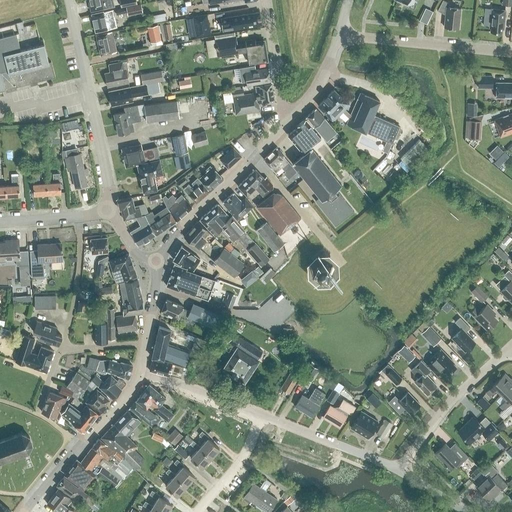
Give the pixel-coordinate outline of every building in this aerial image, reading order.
[(87,0),(90,11),(106,8),(118,5),(116,0),(87,0)] [(445,15),(444,27),(458,29),(460,9),(448,8),(448,3),(442,1),(437,11),(445,15)] [(126,8),(127,16),(142,13),(141,5),(126,8)] [(490,28),(490,32),(501,33),(501,29),(503,29),(505,11),(491,9),(489,28),(490,28)] [(112,10),(103,12),(91,14),(95,32),(107,30),(116,27),(112,10)] [(155,22),(169,19),(167,12),(154,16),(155,22)] [(261,25),(259,12),(220,19),(222,31),(261,25)] [(192,17),(196,36),(210,34),(206,14),(192,17)] [(147,27),(137,29),(138,34),(148,32),(150,42),(160,40),(157,25),(147,27)] [(96,35),(100,56),(116,52),(112,32),(96,35)] [(16,87),(30,83),(30,86),(38,84),(37,81),(55,77),(51,62),(48,63),(44,45),(20,51),(16,34),(0,38),(0,90),(5,90),(5,92),(17,90),(16,87)] [(214,40),(214,41),(217,56),(247,51),(249,64),(267,61),(264,41),(252,43),(252,40),(245,41),(246,44),(237,46),(235,36),(214,40)] [(107,64),(109,73),(104,74),(107,87),(128,83),(127,77),(129,77),(128,70),(126,71),(125,69),(124,70),(122,61),(107,64)] [(270,82),(268,68),(255,70),(254,66),(238,68),(241,83),(246,82),(246,86),(270,82)] [(141,75),(142,84),(162,81),(161,71),(141,75)] [(478,76),(478,88),(492,88),(492,76),(478,76)] [(178,79),(169,80),(171,93),(180,91),(178,79)] [(511,84),(508,85),(508,83),(496,83),(496,98),(511,98),(511,84)] [(231,90),(232,93),(235,115),(259,111),(258,106),(263,106),(274,104),(271,84),(259,86),(255,87),(256,93),(243,96),(242,88),(231,90)] [(108,92),(111,106),(132,102),(131,98),(148,95),(146,85),(129,88),(129,87),(108,92)] [(396,91),(402,95),(405,91),(398,87),(396,91)] [(365,95),(360,93),(350,115),(344,109),(349,105),(333,90),(317,106),(333,121),(342,112),(349,119),(346,124),(351,126),(365,133),(365,132),(391,143),(399,126),(373,115),(379,101),(365,95)] [(144,105),(146,122),(179,118),(177,101),(144,105)] [(468,118),(484,118),(484,115),(479,115),(479,102),(468,102),(468,118)] [(113,114),(118,135),(129,133),(128,132),(133,131),(131,123),(140,121),(137,105),(123,108),(124,112),(113,114)] [(305,118),(325,142),(336,133),(315,108),(305,118)] [(511,113),(494,120),(500,137),(511,133),(511,113)] [(311,147),(309,149),(308,148),(320,137),(305,119),(297,126),(298,127),(287,135),(303,154),(292,163),(319,197),(315,200),(335,226),(353,211),(336,189),(341,185),(311,147)] [(69,122),(71,129),(79,128),(77,120),(69,122)] [(468,127),(468,139),(478,139),(479,128),(468,127)] [(191,135),(195,147),(208,144),(205,131),(191,135)] [(188,152),(184,135),(172,137),(175,155),(188,152)] [(413,168),(433,148),(422,137),(402,157),(413,168)] [(133,146),(121,149),(125,167),(137,165),(143,193),(156,190),(156,189),(154,177),(162,175),(159,160),(144,163),(140,145),(133,146)] [(283,157),(284,156),(276,147),(263,160),(271,169),(275,173),(281,168),(285,172),(283,173),(288,180),(296,172),(291,166),(283,157)] [(220,160),(228,169),(241,157),(233,148),(220,160)] [(88,174),(87,168),(83,169),(80,154),(75,155),(74,149),(62,151),(63,158),(65,158),(68,171),(71,171),(75,188),(86,186),(84,175),(88,174)] [(489,153),(495,160),(498,156),(492,150),(489,153)] [(180,170),(190,168),(187,155),(177,157),(180,170)] [(504,166),(503,165),(498,161),(495,164),(501,169),(504,166)] [(210,166),(209,166),(205,170),(207,172),(199,179),(210,191),(223,179),(211,167),(210,166)] [(255,188),(263,197),(272,189),(272,185),(266,177),(264,179),(255,169),(237,186),(247,196),(255,188)] [(53,183),(46,183),(47,194),(61,193),(60,182),(59,174),(53,174),(53,183)] [(47,194),(46,183),(39,184),(39,175),(32,175),(33,184),(33,195),(47,194)] [(12,186),(5,186),(6,197),(19,196),(19,185),(18,185),(18,176),(11,177),(12,186)] [(180,187),(187,181),(184,177),(177,183),(180,187)] [(191,187),(188,185),(183,190),(186,194),(189,198),(191,198),(196,203),(209,191),(197,178),(191,184),(193,185),(191,187)] [(233,193),(222,202),(237,220),(252,207),(244,198),(240,202),(233,193)] [(280,235),(300,218),(282,195),(273,193),(256,206),(280,235)] [(162,198),(166,208),(176,221),(192,207),(181,195),(176,200),(172,195),(167,199),(164,196),(162,198)] [(131,197),(117,201),(119,210),(121,210),(123,220),(145,215),(141,207),(133,209),(131,197)] [(217,204),(199,220),(214,235),(222,228),(223,229),(222,230),(232,241),(235,237),(244,248),(252,241),(247,235),(231,216),(229,218),(227,217),(228,216),(217,204)] [(144,215),(147,221),(155,235),(175,222),(166,207),(154,216),(153,212),(145,215),(144,215)] [(140,225),(129,232),(137,246),(155,235),(147,221),(144,215),(136,217),(140,225)] [(198,221),(183,237),(199,250),(205,242),(200,238),(202,236),(205,239),(209,233),(206,231),(198,221)] [(256,230),(274,252),(283,245),(266,222),(256,230)] [(106,238),(90,240),(91,254),(107,252),(106,238)] [(27,251),(19,251),(18,240),(10,240),(10,243),(0,243),(0,260),(16,260),(16,266),(28,265),(27,251)] [(31,278),(44,277),(43,263),(62,261),(61,243),(37,245),(38,251),(30,252),(31,271),(31,278)] [(224,246),(229,252),(233,248),(227,243),(224,246)] [(255,243),(246,250),(260,266),(269,259),(255,243)] [(199,260),(181,246),(173,260),(192,271),(199,260)] [(506,259),(510,254),(500,246),(496,251),(506,259)] [(244,264),(223,248),(213,261),(234,277),(244,264)] [(236,258),(240,253),(233,248),(230,253),(236,258)] [(107,262),(111,272),(115,283),(125,280),(136,276),(128,254),(109,261),(107,262)] [(98,261),(97,264),(104,265),(105,266),(105,264),(104,263),(107,262),(109,261),(107,257),(102,259),(102,260),(98,261)] [(333,266),(333,265),(332,265),(327,260),(327,259),(326,259),(326,260),(319,260),(318,259),(317,260),(318,261),(313,266),(312,265),(312,266),(313,267),(313,274),(312,274),(312,275),(313,275),(318,280),(319,281),(320,280),(327,280),(327,281),(328,280),(328,279),(332,274),(333,274),(334,273),(333,273),(333,266)] [(165,287),(177,291),(178,289),(184,292),(184,293),(207,301),(214,281),(185,271),(185,270),(173,265),(165,287)] [(275,273),(270,267),(259,278),(264,284),(275,273)] [(240,279),(246,286),(256,277),(251,270),(240,279)] [(501,290),(500,291),(503,294),(502,295),(502,297),(505,300),(507,300),(508,299),(511,303),(511,274),(508,271),(503,275),(504,277),(496,285),(501,290)] [(474,282),(478,286),(482,281),(478,278),(474,282)] [(115,317),(118,332),(137,329),(134,314),(142,313),(141,300),(142,300),(137,279),(119,283),(122,303),(123,315),(115,317)] [(488,296),(477,285),(470,291),(482,302),(488,296)] [(55,309),(55,296),(34,296),(34,309),(55,309)] [(224,298),(221,304),(231,308),(234,301),(224,298)] [(166,299),(161,312),(177,319),(178,316),(186,319),(187,317),(215,329),(220,316),(192,304),(189,311),(182,308),(183,306),(166,299)] [(76,312),(85,313),(87,304),(78,302),(76,312)] [(474,308),(470,313),(487,331),(497,321),(492,316),(494,314),(486,305),(478,313),(474,308)] [(114,339),(114,326),(113,309),(107,309),(107,313),(99,313),(100,323),(94,323),(95,343),(107,343),(107,339),(114,339)] [(461,349),(465,352),(475,343),(465,333),(469,328),(459,318),(454,323),(461,329),(451,338),(456,343),(456,344),(455,346),(458,349),(461,349)] [(55,334),(57,328),(36,321),(33,332),(42,335),(40,340),(58,346),(61,336),(55,334)] [(418,328),(422,332),(421,333),(428,341),(430,340),(434,345),(440,340),(428,327),(423,322),(418,328)] [(163,359),(185,367),(189,353),(167,344),(170,331),(159,326),(151,358),(163,361),(163,359)] [(236,347),(222,369),(244,383),(259,361),(257,360),(263,352),(233,334),(228,342),(236,347)] [(23,335),(15,362),(46,372),(53,351),(41,347),(37,355),(29,353),(34,339),(23,335)] [(409,362),(415,357),(408,349),(402,354),(409,362)] [(430,359),(431,360),(426,364),(437,376),(442,371),(443,373),(444,372),(447,375),(455,367),(452,364),(453,363),(440,349),(430,359)] [(181,376),(183,368),(172,365),(172,364),(152,359),(149,372),(169,376),(169,373),(181,376)] [(190,364),(195,368),(199,362),(194,359),(190,364)] [(128,379),(132,366),(120,362),(120,363),(109,360),(99,361),(96,370),(105,373),(106,372),(109,374),(110,372),(116,375),(128,379)] [(436,386),(425,375),(429,371),(420,361),(410,371),(417,379),(414,382),(426,395),(436,386)] [(310,381),(317,369),(309,365),(302,377),(310,381)] [(386,374),(395,384),(401,379),(391,369),(386,374)] [(89,381),(76,372),(66,386),(80,395),(89,381)] [(289,373),(280,388),(288,393),(297,378),(289,373)] [(496,389),(501,395),(511,383),(511,381),(504,374),(492,386),(486,393),(489,396),(496,389)] [(95,375),(91,380),(112,399),(121,390),(120,389),(125,384),(118,378),(116,380),(110,375),(103,383),(101,381),(95,375)] [(97,386),(92,381),(88,385),(93,390),(97,386)] [(506,400),(499,406),(503,410),(499,413),(504,418),(511,410),(511,405),(509,403),(511,400),(511,383),(501,395),(506,400)] [(149,384),(136,401),(129,409),(154,428),(160,419),(146,408),(149,405),(153,408),(153,409),(168,421),(174,413),(161,404),(166,398),(149,384)] [(59,393),(71,397),(73,391),(61,386),(59,393)] [(308,399),(302,395),(294,407),(311,417),(318,405),(325,394),(314,388),(308,399)] [(333,389),(326,400),(332,404),(339,394),(333,389)] [(96,390),(85,402),(99,414),(105,407),(104,406),(109,400),(96,390)] [(49,392),(41,412),(55,418),(59,409),(61,409),(66,398),(49,392)] [(410,414),(420,405),(407,392),(398,401),(394,397),(388,403),(399,414),(405,408),(410,414)] [(371,394),(366,399),(370,404),(376,399),(371,394)] [(489,404),(482,397),(476,403),(483,410),(489,404)] [(337,410),(330,406),(322,417),(339,427),(346,416),(347,413),(350,415),(355,407),(343,400),(338,408),(337,410)] [(85,431),(91,423),(80,415),(81,415),(79,414),(80,413),(67,403),(60,414),(72,423),(72,424),(82,431),(85,431)] [(86,405),(80,413),(79,414),(81,415),(80,415),(91,423),(98,414),(86,405)] [(100,438),(108,444),(119,452),(134,468),(135,469),(144,460),(136,452),(139,449),(126,436),(137,424),(140,421),(127,410),(100,438)] [(361,411),(350,428),(354,430),(367,438),(373,428),(376,423),(377,421),(361,411)] [(473,417),(457,432),(469,444),(481,432),(489,441),(499,432),(485,418),(479,423),(473,417)] [(378,431),(376,434),(383,439),(392,424),(385,420),(381,426),(378,431)] [(197,426),(206,434),(211,429),(201,421),(197,426)] [(497,427),(500,432),(505,429),(502,424),(497,427)] [(174,445),(183,435),(175,428),(166,437),(174,445)] [(156,432),(154,438),(164,441),(166,436),(156,432)] [(200,447),(199,448),(210,459),(219,449),(207,439),(209,438),(201,432),(198,435),(205,441),(200,447)] [(0,462),(28,453),(32,445),(32,444),(29,437),(21,433),(0,440),(0,462)] [(188,445),(192,441),(186,435),(182,440),(188,445)] [(119,452),(108,444),(107,445),(98,438),(80,462),(95,475),(114,487),(119,480),(121,482),(125,478),(125,479),(134,468),(119,452)] [(502,450),(507,445),(501,439),(496,444),(502,450)] [(193,441),(191,443),(190,445),(197,451),(190,458),(202,468),(210,459),(199,448),(200,447),(193,441)] [(457,467),(462,462),(468,457),(458,447),(453,452),(445,444),(434,454),(449,470),(454,465),(457,467)] [(189,455),(178,445),(174,450),(185,459),(189,455)] [(166,466),(170,462),(166,457),(161,462),(166,466)] [(83,491),(95,475),(80,462),(77,460),(64,476),(77,485),(79,485),(77,487),(83,491)] [(180,469),(175,475),(174,476),(185,487),(194,477),(183,467),(184,466),(176,460),(173,463),(180,469)] [(485,478),(476,487),(488,500),(500,489),(490,479),(498,472),(490,464),(481,473),(485,478)] [(481,473),(476,468),(472,473),(473,474),(471,477),(473,480),(481,473)] [(168,469),(167,471),(165,473),(172,479),(165,486),(177,496),(185,487),(174,476),(175,475),(168,469)] [(65,492),(74,498),(78,494),(84,499),(83,500),(91,507),(95,501),(87,495),(88,495),(63,477),(56,486),(65,492)] [(244,497),(256,505),(265,492),(271,483),(266,479),(259,488),(253,483),(244,497)] [(58,489),(47,504),(56,511),(74,511),(67,506),(72,499),(58,489)] [(157,499),(152,506),(151,508),(158,511),(167,511),(171,505),(159,497),(159,496),(151,491),(149,495),(157,499)] [(265,492),(256,505),(266,511),(268,511),(277,500),(265,492)] [(145,502),(143,503),(142,505),(150,510),(148,511),(158,511),(151,508),(152,506),(145,502)]
